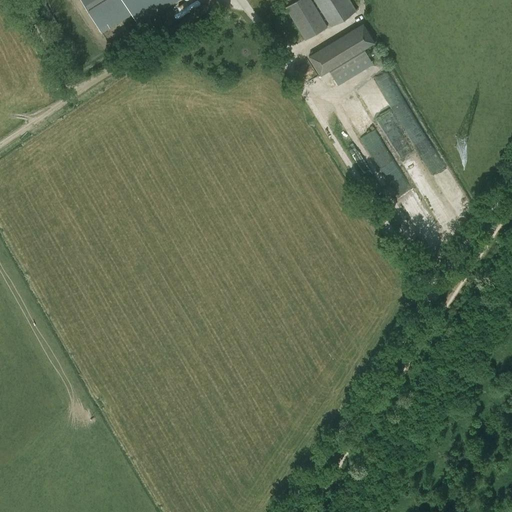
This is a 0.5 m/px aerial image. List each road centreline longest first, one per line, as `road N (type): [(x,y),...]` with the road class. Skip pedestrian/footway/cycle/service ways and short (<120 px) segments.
road 1 (unclassified): [(290,511),(511,178)]
road 2 (unknown): [(70,92),(108,77),(222,0)]
